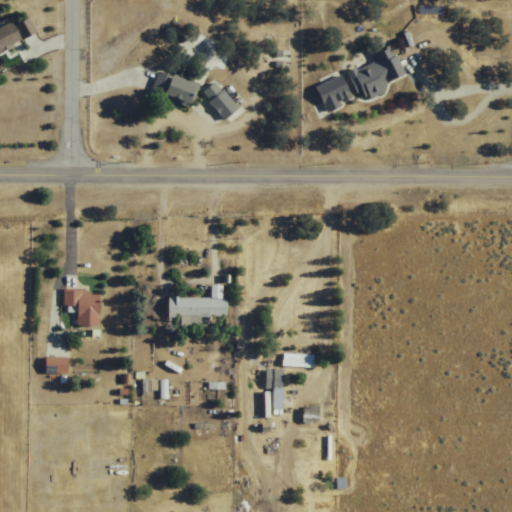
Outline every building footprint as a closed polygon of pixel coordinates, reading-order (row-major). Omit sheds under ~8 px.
[(0,47),(30,33),(22,15),(0,24),(0,47)] [(398,74),(385,48),(339,70),(355,103),(381,90),(378,84),(398,74)] [(193,82),(149,72),(143,97),(187,107),(193,82)] [(217,120),(231,109),(209,82),(195,93),(217,120)] [(218,316),(218,284),(202,284),(202,297),(159,297),(159,327),(192,327),(192,316),(218,316)] [(92,289),(57,289),(57,306),(64,306),(64,309),(69,309),(69,325),(92,325),(92,289)] [(307,366),(307,353),(275,353),(275,366),(307,366)] [(60,356),(37,356),(37,373),(60,373),(60,356)] [(265,391),(256,391),(256,415),(274,415),(274,382),(265,382),(265,391)] [(311,420),(311,406),(294,406),(294,420),(311,420)]
